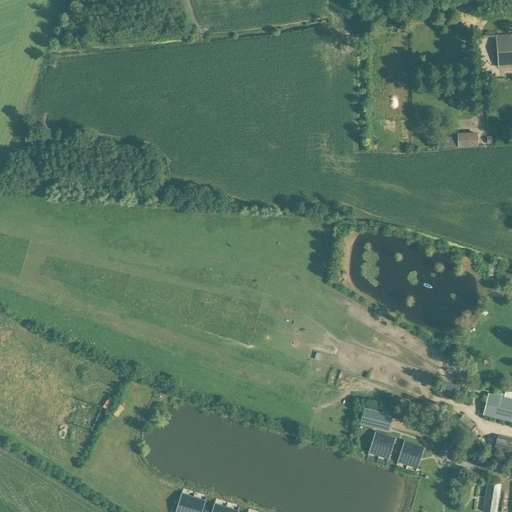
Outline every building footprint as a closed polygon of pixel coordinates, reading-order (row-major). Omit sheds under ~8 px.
[(511,66),(511,33),(495,35),(495,37),(498,68),(511,66)] [(476,134),(457,135),(457,147),(476,147),(476,134)] [(443,383),(441,392),(456,396),(459,387),(443,383)] [(511,399),(488,394),(483,415),(511,421),(511,399)] [(110,397),(104,406),(119,416),(125,407),(110,397)] [(364,408),(360,424),(389,432),(393,415),(364,408)] [(456,424),(468,434),(474,425),(462,416),(456,424)] [(388,459),(394,442),(395,443),(396,440),(395,439),(395,438),(376,432),(369,453),(388,459)] [(461,441),(453,437),(450,436),(448,440),(443,448),(454,454),(461,441)] [(511,439),(498,436),(494,449),(511,452),(511,439)] [(417,468),(423,451),(424,452),(425,449),(423,449),(424,448),(404,441),(398,462),(417,468)] [(485,469),(489,459),(470,451),(466,461),(485,469)] [(487,482),(482,511),(483,511),(496,511),(501,484),(487,482)] [(182,494),(176,511),(201,511),(202,511),(203,509),(205,501),(182,494)]
